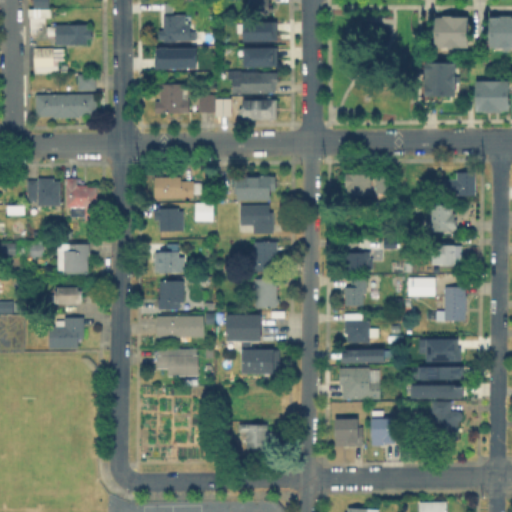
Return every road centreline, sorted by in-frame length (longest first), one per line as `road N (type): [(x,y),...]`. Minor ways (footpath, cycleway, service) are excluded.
road 1 (residential): [(511,137),(0,145)]
road 2 (residential): [(306,511),(309,0)]
road 3 (residential): [(121,474),(120,0)]
road 4 (residential): [(511,474),(121,474)]
road 5 (residential): [(495,511),(502,138)]
road 6 (residential): [(12,145),(10,0)]
